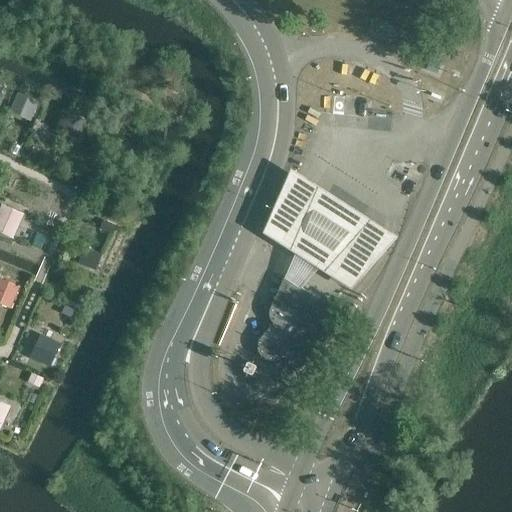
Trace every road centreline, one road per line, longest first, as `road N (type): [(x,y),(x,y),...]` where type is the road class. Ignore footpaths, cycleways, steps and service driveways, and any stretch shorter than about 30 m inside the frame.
road 1 (secondary): [(511,0),(304,469)]
road 2 (secondary): [(327,501),(511,82)]
road 3 (tertiary): [(208,305),(266,167),(276,120),(270,58),(231,0)]
road 4 (tertiary): [(208,305),(168,377),(176,439),(206,467),(291,504)]
road 5 (tertiary): [(304,469),(243,442),(211,416),(199,385),(208,305)]
